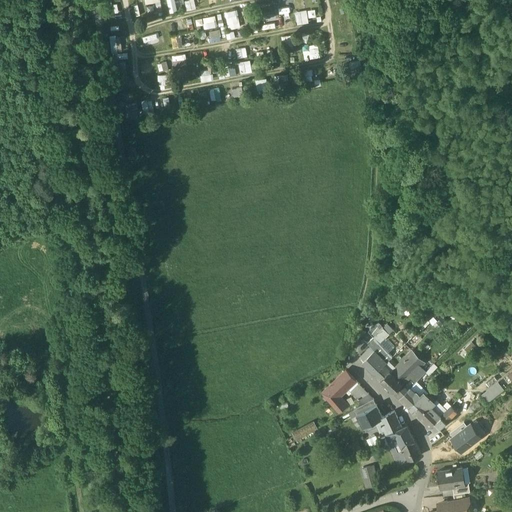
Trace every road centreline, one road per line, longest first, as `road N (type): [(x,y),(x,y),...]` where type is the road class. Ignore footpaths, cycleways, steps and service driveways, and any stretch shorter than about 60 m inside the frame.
road 1 (track): [(349,0),(377,122),(365,301)]
road 2 (residential): [(359,324),(356,366),(408,414),(424,442),(416,486)]
road 3 (track): [(81,511),(57,345)]
